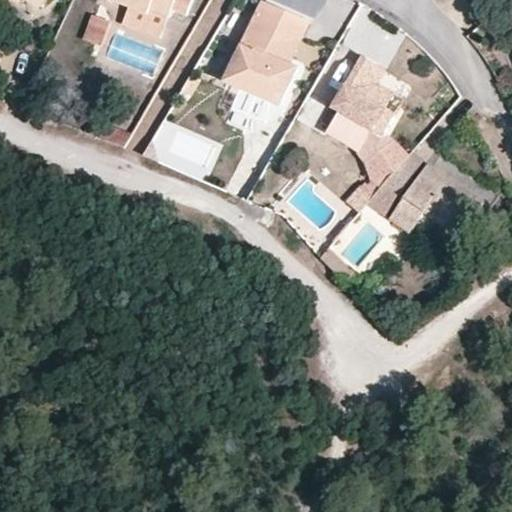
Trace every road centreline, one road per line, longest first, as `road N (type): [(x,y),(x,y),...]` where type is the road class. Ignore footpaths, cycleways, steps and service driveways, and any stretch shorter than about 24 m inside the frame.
road 1 (track): [(0,125),(258,235),(365,356)]
road 2 (track): [(365,356),(416,355),(511,280)]
road 3 (residential): [(399,0),(446,41),(495,119)]
